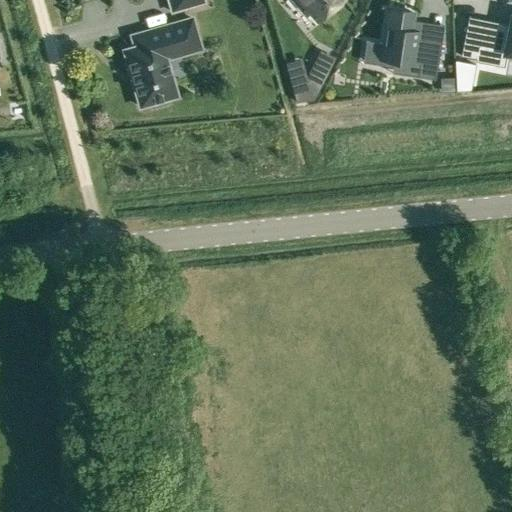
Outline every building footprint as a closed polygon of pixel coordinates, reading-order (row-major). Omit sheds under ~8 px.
[(203,2),(202,0),(168,0),(171,11),(203,2)] [(300,0),(317,20),(341,0),(300,0)] [(382,43),(380,59),(418,64),(416,75),(434,78),(434,79),(436,79),(437,77),(434,77),(436,68),(438,68),(442,42),(417,38),(418,32),(410,31),(412,20),(413,12),(388,8),(382,43)] [(157,28),(132,35),(135,47),(124,50),(140,106),(150,103),(151,107),(168,102),(166,98),(176,96),(166,58),(200,48),(191,18),(175,23),(157,29),(157,28)] [(468,25),(462,55),(477,58),(478,59),(480,47),(508,53),(511,53),(511,27),(500,25),(498,31),(495,30),(468,25)] [(306,79),(306,80),(311,100),(314,99),(335,58),(320,51),(306,79)] [(456,60),(458,91),(472,89),(477,64),(456,60)] [(454,78),(442,78),(443,90),(455,90),(454,78)]
